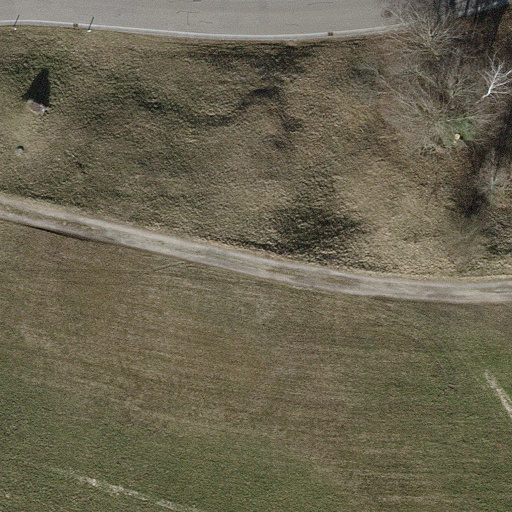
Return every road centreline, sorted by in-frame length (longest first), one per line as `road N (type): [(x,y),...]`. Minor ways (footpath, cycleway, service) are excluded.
road 1 (track): [(0,208),(324,285),(446,299),(511,289)]
road 2 (unclassified): [(431,0),(312,16),(0,5)]
